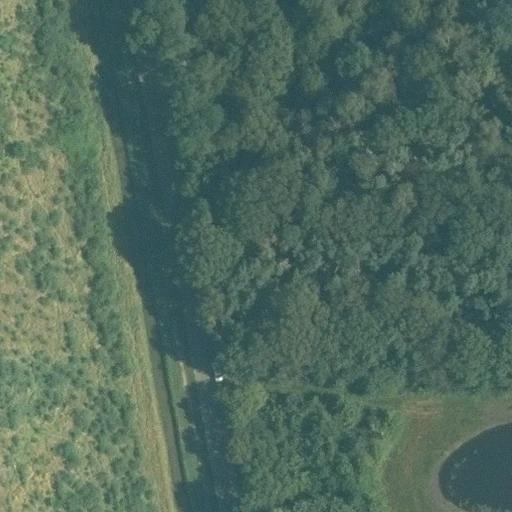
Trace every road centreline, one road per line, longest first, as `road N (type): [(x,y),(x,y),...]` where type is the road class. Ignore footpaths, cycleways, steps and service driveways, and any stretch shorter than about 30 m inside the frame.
road 1 (unclassified): [(228,511),(134,0)]
road 2 (track): [(467,72),(209,277),(186,281)]
